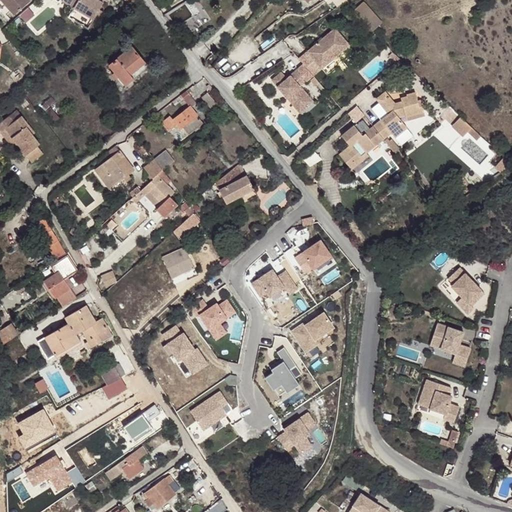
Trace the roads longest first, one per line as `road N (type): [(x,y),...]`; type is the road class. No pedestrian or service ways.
road 1 (residential): [(100,511),(182,454),(185,442),(44,192),(204,70)]
road 2 (residential): [(204,70),(374,280),(367,434),(388,460),(454,493)]
road 3 (residential): [(511,267),(489,391),(454,493)]
